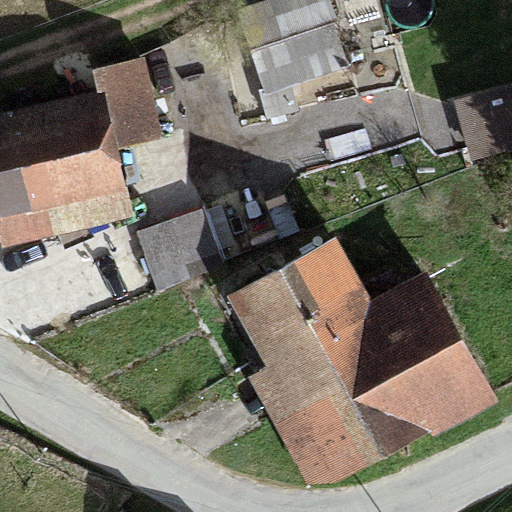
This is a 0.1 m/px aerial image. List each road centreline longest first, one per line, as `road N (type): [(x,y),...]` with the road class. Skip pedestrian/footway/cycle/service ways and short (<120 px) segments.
road 1 (tertiary): [(247,511),(0,383)]
road 2 (track): [(167,0),(0,63)]
road 3 (tertiary): [(511,452),(362,511)]
